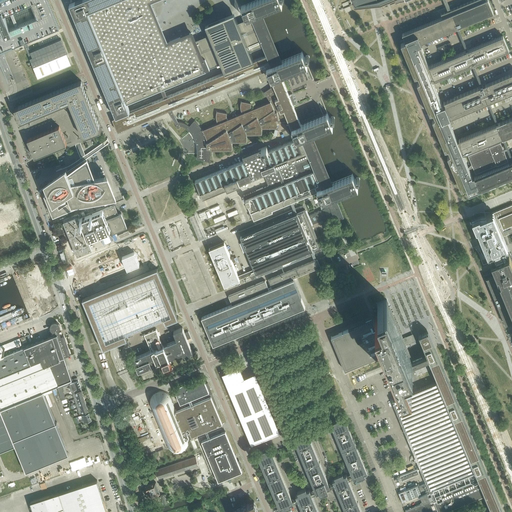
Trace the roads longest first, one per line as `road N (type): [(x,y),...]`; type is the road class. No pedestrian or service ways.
road 1 (unclassified): [(137,195),(58,3)]
road 2 (unclassified): [(206,363),(137,195)]
road 3 (tertiary): [(46,251),(0,117)]
